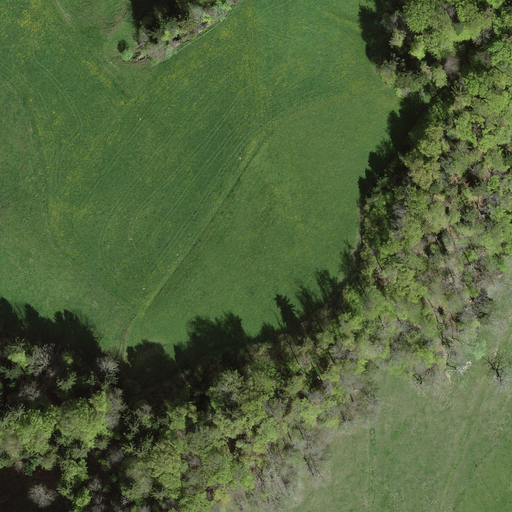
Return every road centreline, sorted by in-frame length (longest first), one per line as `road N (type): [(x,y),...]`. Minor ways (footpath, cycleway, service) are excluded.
road 1 (track): [(248,3),(294,5),(398,36),(476,42),(474,60),(369,186)]
road 2 (track): [(248,3),(260,139),(140,323),(132,373)]
